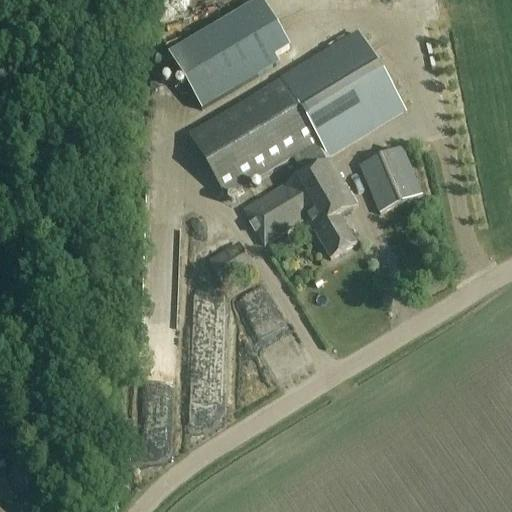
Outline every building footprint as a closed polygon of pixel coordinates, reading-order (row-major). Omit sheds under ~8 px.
[(262,2),(169,57),(202,112),(280,66),(276,59),(290,50),(262,2)] [(292,159),(304,179),(287,189),(243,215),(254,233),(264,249),(285,237),(306,224),(312,235),(314,234),(330,261),(356,246),(349,234),(340,220),(349,215),(357,210),(344,186),(330,163),(282,83),(190,138),(225,199),(292,159)] [(360,169),(380,216),(422,197),(402,151),(360,169)] [(243,254),(214,272),(224,289),(224,290),(226,289),(254,272),(243,254)] [(211,331),(243,385),(263,374),(248,350),(224,310),(206,320),(212,330),(211,331)]
